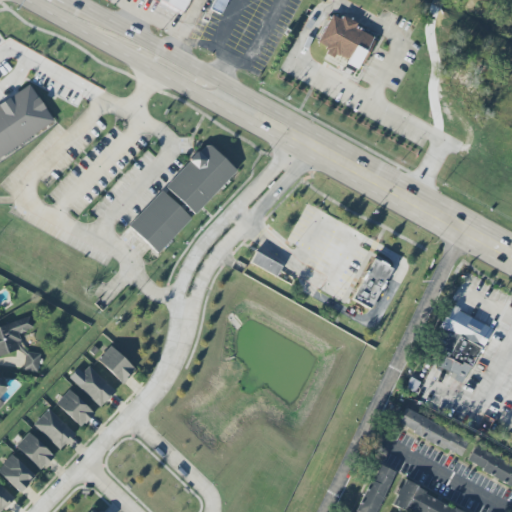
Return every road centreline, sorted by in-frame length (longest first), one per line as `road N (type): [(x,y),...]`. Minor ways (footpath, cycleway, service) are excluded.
road 1 (residential): [(467,226),(323,511)]
road 2 (primary): [(25,0),(272,135),(307,138)]
road 3 (primary): [(307,138),(84,7)]
road 4 (residential): [(183,315),(170,363),(130,419),(39,511)]
road 5 (primary): [(307,138),(511,250)]
road 6 (residential): [(307,138),(193,257),(180,286),(183,315)]
road 7 (residential): [(183,315),(226,241),(322,147)]
road 8 (residential): [(364,430),(508,511)]
road 9 (residential): [(211,511),(204,485),(130,419)]
road 10 (primary): [(100,41),(204,85),(214,80)]
